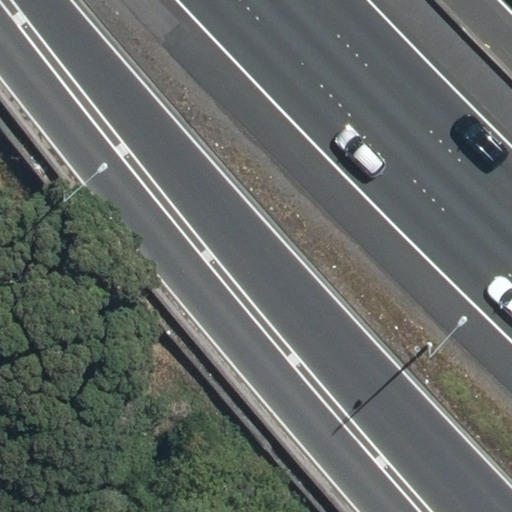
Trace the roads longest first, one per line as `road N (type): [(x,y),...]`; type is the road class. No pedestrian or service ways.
road 1 (motorway): [(468,511),(276,302),(32,0)]
road 2 (motorway): [(511,204),(303,0)]
